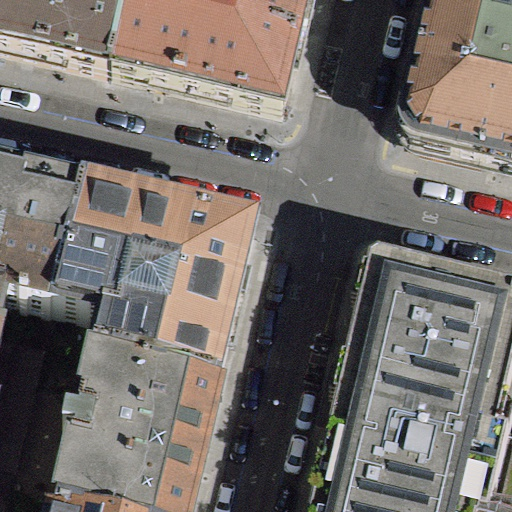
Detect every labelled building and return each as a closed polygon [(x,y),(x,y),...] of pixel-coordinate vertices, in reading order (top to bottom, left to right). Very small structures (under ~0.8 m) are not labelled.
[(0,0),(0,57),(114,85),(133,0),(0,0)] [(313,0),(133,0),(114,85),(285,123),(313,0)] [(511,0),(436,0),(406,128),(423,156),(511,175),(511,0)] [(85,200),(0,180),(0,342),(8,312),(55,322),(85,200)] [(85,200),(55,322),(105,335),(96,367),(219,395),(256,240),(85,200)] [(511,300),(378,267),(315,511),(483,511),(511,391),(511,300)] [(46,358),(4,348),(0,363),(0,380),(13,384),(0,436),(0,451),(23,456),(46,358)] [(190,511),(219,395),(96,367),(62,511),(190,511)] [(510,511),(511,391),(483,511),(510,511)]
